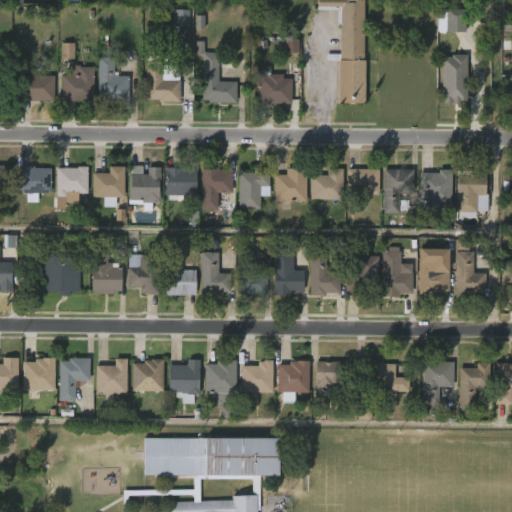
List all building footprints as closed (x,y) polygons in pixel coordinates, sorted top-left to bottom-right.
[(364,0),(365,104),(338,104),(340,20),(337,20),(337,10),(317,10),(317,0),(364,0)] [(465,10),(438,9),(437,32),(464,32),(465,10)] [(174,23),(188,24),(189,10),(174,10),(174,23)] [(458,27),(430,25),(429,47),(457,49),(458,27)] [(75,43),(61,43),(61,59),(74,59),(75,43)] [(441,56),(442,103),(467,103),(466,56),(441,56)] [(114,57),(113,72),(117,72),(117,76),(128,76),(128,101),(97,101),(98,57),(114,57)] [(156,58),(156,64),(161,64),(161,77),(165,77),(165,81),(179,81),(179,102),(145,100),(145,64),(151,64),(151,58),(156,58)] [(218,67),(218,77),(223,77),(223,82),(236,82),(236,103),(208,102),(208,100),(202,100),(202,65),(205,65),(205,61),(218,60),(218,67)] [(272,66),(272,74),(284,74),(284,78),(293,78),(293,104),(260,103),(261,73),(262,73),(262,66),(272,66)] [(74,102),(61,102),(61,76),(77,76),(77,67),(93,67),(93,102),(74,102)] [(444,71),(444,74),(434,74),(434,119),(444,119),(444,121),(451,121),(452,117),(459,117),(459,71),(444,71)] [(18,101),(18,75),(54,76),(54,101),(18,101)] [(0,165),(8,165),(8,166),(16,166),(16,191),(0,190),(0,165)] [(34,166),(34,168),(50,168),(50,194),(39,194),(39,202),(27,202),(27,193),(19,193),(19,166),(34,166)] [(142,166),(142,175),(147,175),(147,168),(160,168),(160,203),(151,203),(151,211),(142,211),(143,205),(128,205),(128,174),(130,174),(130,166),(142,166)] [(77,192),(77,203),(63,203),(63,198),(55,198),(55,168),(77,169),(77,167),(87,167),(86,192),(77,192)] [(124,167),(123,198),(115,198),(115,208),(102,207),(103,198),(91,198),(92,173),(108,174),(108,167),(124,167)] [(221,168),(221,170),(232,170),(232,193),(216,193),(216,210),(201,210),(201,167),(221,168)] [(186,168),(186,170),(195,170),(195,196),(177,196),(177,201),(167,201),(168,196),(164,196),(165,168),(186,168)] [(259,211),(237,210),(238,174),(253,174),(253,168),(269,168),(268,196),(259,196),(259,211)] [(280,202),(274,202),(274,175),(286,175),(286,169),(306,169),(306,202),(280,202)] [(342,169),(341,200),(310,199),(310,175),(327,176),(327,169),(342,169)] [(378,170),(378,195),(370,195),(369,199),(359,199),(360,193),(346,193),(347,169),(378,170)] [(449,170),(448,205),(435,204),(435,211),(416,211),(417,172),(435,173),(435,169),(449,170)] [(483,174),(482,194),(473,194),(473,197),(484,198),(484,211),(473,210),(472,211),(472,216),(456,215),(457,211),(451,211),(453,169),(467,169),(466,171),(475,171),(475,174),(483,174)] [(399,192),(399,200),(408,200),(408,211),(383,213),(383,170),(414,170),(413,192),(399,192)] [(469,240),(469,252),(473,252),(473,274),(485,274),(485,293),(455,294),(456,240),(469,240)] [(251,244),(251,250),(254,250),(254,274),(269,274),(269,294),(239,294),(239,250),(244,250),(244,243),(251,243),(251,244)] [(80,257),(79,290),(70,290),(70,295),(58,294),(58,291),(42,290),(43,267),(32,267),(33,247),(59,248),(59,256),(80,257)] [(433,294),(418,293),(419,248),(436,248),(435,261),(441,263),(449,270),(449,292),(433,292),(433,294)] [(120,286),(120,290),(114,290),(114,293),(98,292),(98,290),(90,290),(91,249),(107,250),(106,262),(117,262),(117,267),(121,267),(120,286)] [(304,271),(304,292),(291,292),(291,294),(274,294),(275,249),(295,250),(294,269),(304,270),(304,271)] [(327,250),(326,273),(340,273),(340,292),(325,292),(325,295),(309,295),(310,250),(327,250)] [(400,251),(400,272),(413,272),(413,291),(397,291),(397,295),(381,295),(382,251),(400,251)] [(159,254),(158,294),(143,294),(143,291),(141,291),(141,285),(127,285),(128,253),(159,254)] [(217,253),(218,272),(229,272),(229,291),(217,292),(217,295),(200,295),(200,253),(217,253)] [(379,256),(377,291),(361,291),(361,295),(345,294),(346,273),(356,273),(356,255),(379,256)] [(0,261),(11,261),(11,291),(0,291),(0,261)] [(195,271),(195,296),(163,295),(163,262),(180,263),(180,270),(195,271)] [(502,305),(511,305),(511,287),(511,285),(503,285),(502,305)] [(0,387),(0,363),(2,363),(2,356),(17,356),(17,387),(0,387)] [(54,357),(53,389),(22,388),(22,361),(34,362),(34,358),(41,358),(41,357),(54,357)] [(74,401),(58,401),(58,360),(68,360),(68,357),(88,357),(88,380),(74,379),(74,401)] [(127,358),(126,394),(94,392),(95,364),(114,365),(114,358),(127,358)] [(150,391),(150,396),(135,396),(135,391),(133,391),(134,363),(145,363),(145,360),(152,360),(152,359),(164,359),(164,391),(150,391)] [(199,359),(199,394),(193,394),(193,403),(182,403),(182,397),(175,397),(175,392),(169,392),(169,369),(167,369),(167,364),(186,364),(187,359),(199,359)] [(236,359),(235,392),(230,392),(229,402),(215,402),(216,396),(211,396),(211,392),(204,392),(204,363),(216,363),(216,360),(224,359),(236,359)] [(269,392),(242,392),(243,364),(259,365),(259,361),(274,360),(274,390),(269,390),(269,392)] [(295,391),(295,401),(284,401),(284,391),(279,391),(279,364),(291,364),(291,361),(310,360),(310,391),(295,391)] [(331,387),(316,387),(316,361),(345,361),(344,384),(331,383),(331,387)] [(437,404),(422,404),(422,361),(453,361),(452,386),(438,386),(437,404)] [(475,406),(459,406),(459,367),(476,367),(476,361),(490,362),(489,387),(475,386),(475,406)] [(382,362),(382,363),(394,363),(394,376),(409,376),(409,392),(369,392),(369,362),(382,362)] [(497,403),(495,403),(495,362),(511,362),(511,388),(511,403),(497,403)] [(261,475),(261,510),(258,510),(258,511),(171,511),(171,503),(234,500),(234,496),(253,495),(253,475),(147,475),(147,438),(281,438),(281,475),(261,475)]
